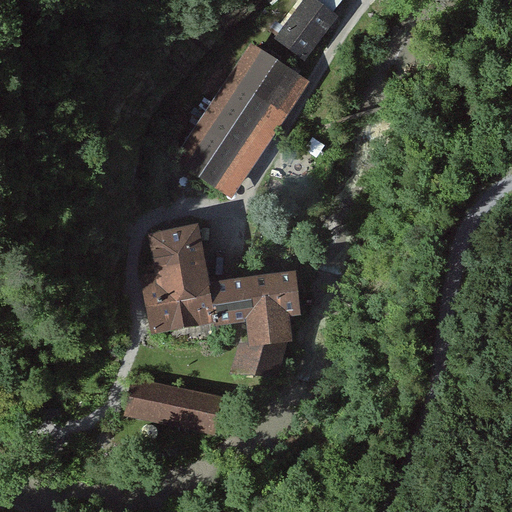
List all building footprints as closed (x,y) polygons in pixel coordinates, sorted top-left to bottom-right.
[(343,19),(318,0),(313,0),(284,37),(312,58),(343,19)] [(299,75),(256,46),(179,160),(222,189),(299,75)] [(197,225),(152,235),(160,275),(144,278),(155,328),(214,317),(214,321),(249,316),(252,343),(288,340),(285,312),(298,309),(293,273),(207,285),(197,225)] [(252,343),(244,344),(245,370),(278,373),(288,340),(252,343)] [(227,398),(140,381),(133,414),(220,432),(227,398)]
